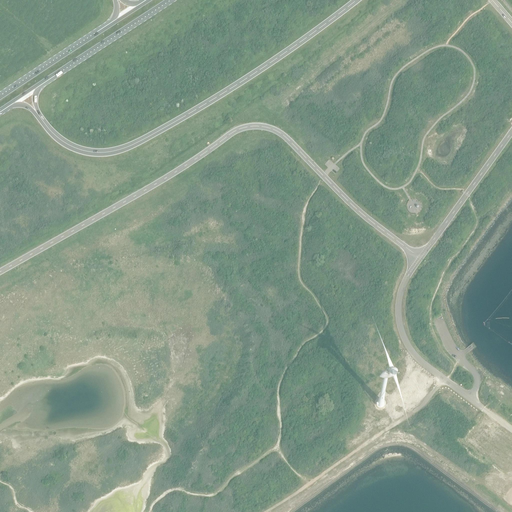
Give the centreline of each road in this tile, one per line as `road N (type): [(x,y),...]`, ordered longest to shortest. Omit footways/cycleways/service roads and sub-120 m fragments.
road 1 (unclassified): [(0,271),(231,132),(259,125),(286,138),(419,256)]
road 2 (primary): [(37,113),(68,145),(117,151),(221,94),(356,0)]
road 3 (unclassified): [(266,511),(420,406),(442,378)]
road 4 (unclassified): [(419,256),(511,131)]
road 5 (unclassified): [(442,378),(410,349),(399,326),(398,293),(419,256)]
road 6 (primary): [(55,73),(166,0)]
